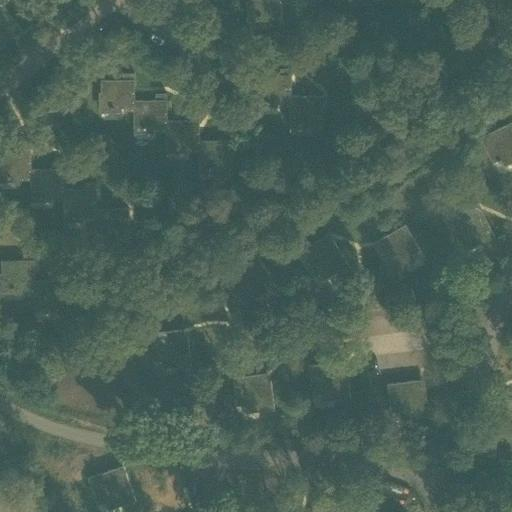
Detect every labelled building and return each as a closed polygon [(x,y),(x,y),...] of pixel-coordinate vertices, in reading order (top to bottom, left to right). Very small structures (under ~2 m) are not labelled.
[(281,0),(248,0),(249,26),(250,25),(250,18),(258,17),(258,19),(262,19),(262,17),(271,17),(272,26),(282,26),(281,0)] [(0,48),(23,31),(3,6),(0,7),(0,48)] [(280,107),(290,107),(291,107),(291,97),(291,69),(281,69),(280,76),(258,75),(258,112),(259,112),(259,104),(267,104),(267,105),(270,105),(270,104),(280,104),(280,107)] [(124,112),(134,111),(134,101),(135,101),(134,74),(123,74),(124,81),(101,81),(102,117),(103,117),(103,109),(111,109),(111,110),(114,110),(114,109),(124,109),(124,112)] [(156,101),(135,101),(134,101),(134,111),(134,137),(135,137),(135,129),(143,129),(143,130),(147,130),(147,129),(156,129),(156,132),(166,132),(167,132),(167,121),(167,94),(156,94),(156,101)] [(323,97),(291,97),(291,107),(290,107),(290,133),(291,133),(291,125),(299,125),(299,126),(302,126),(302,125),(312,125),(312,134),(323,134),(323,97)] [(188,121),(167,121),(167,132),(166,132),(167,157),(168,157),(168,149),(176,149),(176,151),(179,151),(179,149),(189,149),(189,152),(199,152),(199,142),(200,142),(199,114),(188,115),(188,121)] [(511,130),(509,129),(507,125),(480,138),(487,152),(492,149),(499,164),(511,158),(511,130)] [(199,152),(199,178),(200,178),(200,170),(208,169),(208,171),(212,171),(212,169),(221,169),(222,178),(232,178),(232,141),(200,142),(199,142),(199,152)] [(0,150),(0,178),(8,178),(8,180),(11,180),(11,178),(21,178),(21,181),(31,181),(31,170),(31,143),(20,143),(20,150),(0,150)] [(63,190),(64,190),(63,163),(52,163),(53,170),(31,170),(31,181),(31,206),(32,206),(32,198),(40,198),(40,199),(44,199),(44,198),(53,198),(53,201),(64,200),(63,190)] [(96,210),(97,210),(96,183),(85,183),(85,189),(64,190),(63,190),(64,200),(64,226),(65,226),(65,218),(73,218),(73,219),(76,219),(76,218),(86,218),(86,221),(96,220),(97,220),(96,210)] [(471,207),(445,220),(451,234),(456,232),(464,247),(479,239),(481,244),(495,237),(482,211),(477,213),(473,211),(471,207)] [(97,220),(96,220),(97,246),(98,246),(98,238),(106,238),(106,239),(109,239),(109,238),(119,237),(119,247),(130,246),(129,209),(97,210),(96,210),(97,220)] [(405,225),(380,240),(382,244),(381,248),(377,250),(392,276),(405,268),(402,264),(417,255),(409,241),(413,238),(405,225)] [(297,253),(305,267),(310,264),(318,278),(333,270),(336,274),(349,266),(333,241),(329,243),(325,242),(323,238),(297,253)] [(35,281),(34,254),(24,254),(24,261),(1,262),(3,297),(4,297),(3,290),(11,289),(11,291),(15,291),(15,289),(24,289),(25,292),(35,292),(35,281)] [(257,254),(231,269),(234,273),(231,278),(229,280),(244,305),(257,297),(254,293),(269,284),(260,270),(265,267),(257,254)] [(67,280),(35,281),(35,292),(35,317),(36,317),(36,309),(44,309),(44,310),(48,310),(48,309),(57,309),(58,318),(69,318),(67,280)] [(180,330),(151,333),(152,348),(157,348),(158,365),(175,363),(176,368),(191,367),(188,338),(184,338),(180,335),(180,330)] [(338,362),(309,366),(311,381),(316,381),(318,397),(335,395),(335,401),(350,399),(347,369),(342,370),(339,367),(338,362)] [(262,374),(233,378),(235,393),(240,393),(242,409),(259,407),(259,412),(275,410),(271,381),(266,382),(263,379),(262,374)] [(417,381),(387,385),(389,400),(394,399),(397,416),(413,414),(414,419),(429,417),(425,388),(421,388),(417,386),(417,381)] [(502,402),(487,427),(500,435),(503,431),(511,436),(511,400),(510,404),(506,405),(502,402)] [(88,478),(93,493),(98,491),(104,507),(119,502),(121,507),(136,502),(126,474),(121,475),(118,473),(116,468),(88,478)] [(318,510),(313,511),(312,511),(350,511),(350,501),(320,503),(321,507),(318,510)]
